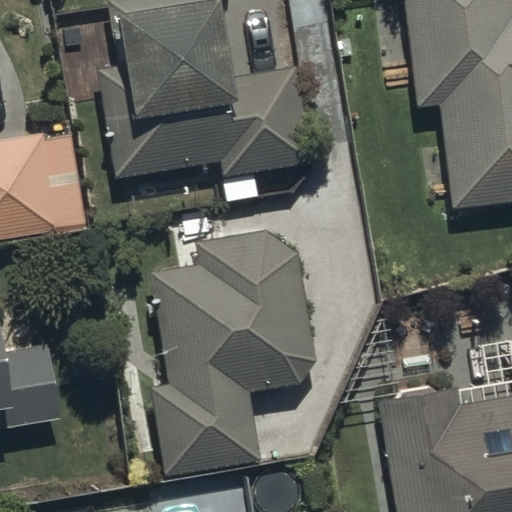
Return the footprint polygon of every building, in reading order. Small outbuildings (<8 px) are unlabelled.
[(208,0),(107,0),(106,0),(116,63),(92,67),(111,175),(216,157),(219,175),(310,160),(294,66),(222,78),(208,0)] [(399,0),(412,104),(433,101),(446,207),(511,198),(511,5),(511,0),(399,0)] [(0,232),(80,219),(65,135),(36,140),(34,131),(0,136),(0,232)] [(161,473),(256,457),(245,389),(295,381),(310,358),(294,250),(261,229),(194,240),(198,262),(145,271),(163,379),(146,382),(161,473)] [(0,424),(44,418),(50,424),(60,424),(43,341),(0,347),(0,424)] [(454,384),(375,397),(393,511),(511,511),(511,347),(510,348),(511,360),(511,391),(456,400),(454,384)]
